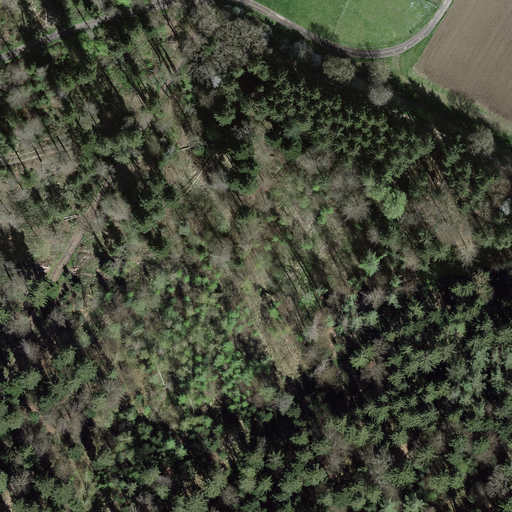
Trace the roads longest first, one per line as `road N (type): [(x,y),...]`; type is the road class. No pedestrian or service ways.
road 1 (track): [(0,391),(66,252),(215,0)]
road 2 (track): [(511,203),(484,199),(261,90),(195,39)]
road 3 (track): [(448,0),(415,40),(372,54),(330,45),(240,0)]
road 4 (track): [(0,58),(170,0)]
road 5 (track): [(0,163),(149,119)]
